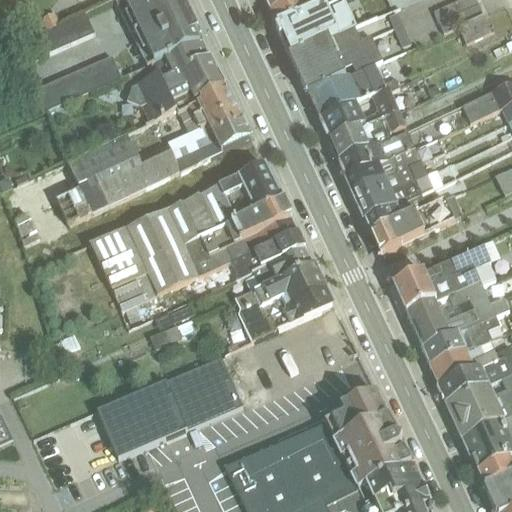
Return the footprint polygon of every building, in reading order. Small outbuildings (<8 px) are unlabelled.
[(64,0),(81,7),(95,0),(101,0),(105,9),(115,5),(125,0),(64,0)] [(179,0),(125,0),(115,5),(132,39),(148,73),(156,70),(203,49),(179,0)] [(263,0),(271,17),(309,0),(263,0)] [(309,0),(271,17),(278,32),(329,9),(326,0),(309,0)] [(459,32),(484,21),(474,0),(471,0),(434,17),(445,39),(459,32)] [(329,9),(278,32),(292,62),(355,33),(358,31),(357,30),(344,2),(329,9)] [(61,29),(36,39),(37,43),(30,46),(38,63),(45,60),(46,62),(96,40),(87,20),(86,17),(61,29)] [(398,18),(389,22),(403,54),(412,50),(398,18)] [(36,39),(61,29),(56,19),(43,25),(45,30),(34,35),(36,39)] [(484,21),(459,32),(467,49),(492,37),(484,21)] [(310,103),(375,71),(383,67),(373,42),(361,47),(355,33),(292,62),(310,103)] [(201,106),(226,94),(203,49),(156,70),(161,80),(133,93),(127,107),(142,113),(150,129),(174,119),(177,118),(178,119),(202,108),(201,106)] [(90,98),(116,87),(123,84),(113,63),(35,96),(45,118),(90,98)] [(375,71),(310,103),(322,127),(336,120),(355,111),(357,110),(372,103),(390,96),(391,95),(393,98),(400,94),(398,89),(396,85),(384,91),(375,71)] [(116,87),(90,98),(99,102),(102,96),(117,90),(116,87)] [(511,88),(463,112),(471,130),(511,111),(511,88)] [(431,103),(447,99),(444,89),(429,93),(431,103)] [(177,118),(174,119),(176,126),(182,124),(190,139),(209,130),(215,143),(243,128),(226,94),(201,106),(202,108),(178,119),(177,118)] [(390,96),(372,103),(377,116),(376,120),(366,123),(363,123),(357,110),(355,111),(336,120),(322,127),(331,147),(345,141),(364,133),(400,118),(401,118),(393,98),(391,95),(390,96)] [(345,141),(331,147),(340,167),(390,146),(384,130),(386,129),(391,140),(408,133),(401,118),(400,118),(364,133),(345,141)] [(171,153),(181,179),(252,145),(243,128),(215,143),(209,130),(190,139),(168,148),(171,153)] [(390,146),(340,167),(348,186),(416,155),(408,138),(390,146)] [(181,179),(171,153),(140,165),(128,139),(68,168),(73,178),(58,185),(65,203),(58,206),(70,231),(181,179)] [(416,155),(348,186),(352,194),(354,199),(423,169),(416,155)] [(423,169),(354,199),(356,204),(360,213),(429,182),(423,169)] [(247,222),(282,206),(265,172),(232,187),(207,198),(169,216),(91,251),(123,323),(132,320),(131,314),(158,301),(188,288),(197,284),(218,274),(230,269),(232,268),(234,268),(227,253),(209,261),(201,243),(247,222)] [(511,174),(496,183),(505,202),(511,198),(511,174)] [(26,178),(0,190),(0,191),(2,197),(29,185),(26,178)] [(429,182),(435,195),(439,193),(441,192),(443,192),(437,179),(433,181),(429,182)] [(429,182),(360,213),(364,222),(366,227),(422,202),(435,195),(429,182)] [(422,202),(366,227),(372,240),(427,214),(422,202)] [(446,205),(455,227),(456,226),(461,224),(464,223),(454,202),(446,205)] [(427,214),(372,240),(382,262),(435,236),(440,234),(455,227),(446,205),(427,214)] [(209,261),(227,253),(246,245),(256,241),(291,226),(292,225),(282,206),(247,222),(201,243),(209,261)] [(29,219),(16,225),(22,246),(25,252),(41,244),(29,219)] [(291,226),(256,241),(263,255),(298,239),(291,226)] [(234,268),(232,268),(240,285),(253,279),(306,254),(299,239),(298,239),(263,255),(252,260),(234,268)] [(483,252),(490,270),(500,265),(492,248),(483,252)] [(490,270),(483,252),(430,275),(424,278),(395,291),(408,320),(436,308),(449,302),(481,288),(483,292),(486,291),(497,286),(496,284),(490,270)] [(306,254),(253,279),(261,295),(315,271),(312,266),(309,265),(308,266),(307,262),(309,259),(306,254)] [(315,271),(261,295),(236,305),(241,316),(240,323),(252,349),(279,337),(322,318),(318,310),(331,304),(328,299),(321,284),(319,285),(317,281),(319,280),(315,271)] [(481,288),(449,302),(454,314),(441,320),(436,308),(408,320),(423,356),(497,323),(508,318),(509,317),(504,305),(491,310),(483,292),(481,288)] [(190,312),(169,322),(174,332),(195,323),(190,312)] [(497,323),(423,356),(431,373),(466,357),(467,358),(490,348),(504,342),(497,323)] [(178,333),(151,343),(156,355),(183,344),(178,333)] [(65,346),(55,350),(61,363),(71,359),(70,357),(76,354),(70,341),(64,344),(65,346)] [(466,357),(431,373),(440,393),(511,359),(511,358),(509,353),(495,359),(490,348),(467,358),(466,357)] [(0,511),(0,453),(11,449),(13,447),(0,419),(0,353),(1,351),(0,351),(0,511)] [(511,359),(440,393),(447,410),(468,400),(469,402),(490,393),(502,387),(511,383),(511,359)] [(107,460),(232,415),(214,365),(89,411),(107,460)] [(511,383),(502,387),(508,399),(495,403),(490,393),(469,402),(468,400),(447,410),(464,446),(511,424),(511,383)] [(329,511),(358,499),(358,497),(414,472),(377,398),(342,414),(345,424),(234,471),(254,511),(329,511)] [(511,424),(464,446),(466,451),(469,449),(479,466),(481,465),(483,469),(476,472),(479,479),(511,463),(511,424)] [(73,433),(54,441),(59,453),(78,444),(73,433)] [(511,463),(479,479),(486,494),(511,482),(511,463)] [(329,511),(427,511),(431,511),(414,472),(358,497),(358,499),(329,511)] [(511,511),(511,482),(486,494),(493,511),(511,511)]
